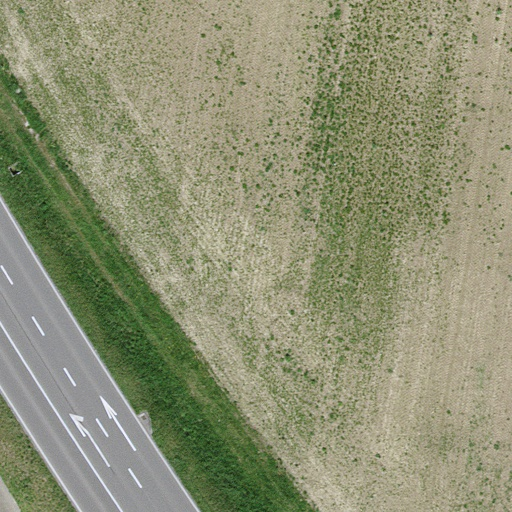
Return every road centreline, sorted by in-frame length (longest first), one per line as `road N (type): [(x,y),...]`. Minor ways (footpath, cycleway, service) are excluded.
road 1 (track): [(288,511),(0,97)]
road 2 (secondary): [(140,511),(0,294)]
